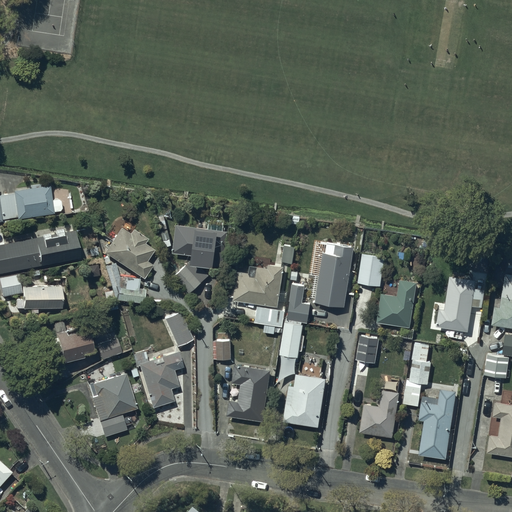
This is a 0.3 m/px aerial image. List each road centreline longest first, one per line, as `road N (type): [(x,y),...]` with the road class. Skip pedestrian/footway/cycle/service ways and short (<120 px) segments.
road 1 (residential): [(111,511),(160,462),(195,458),(511,509)]
road 2 (unclassified): [(0,370),(98,511)]
